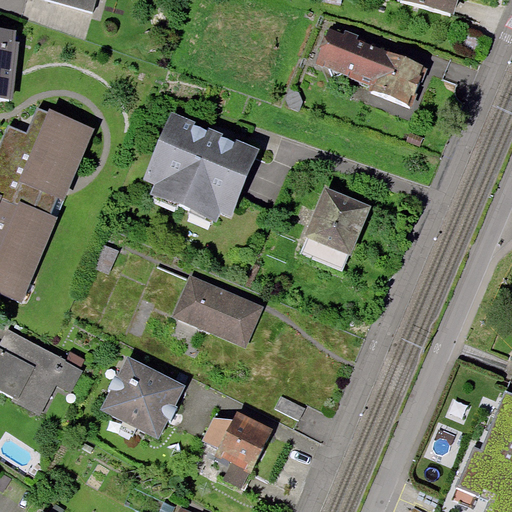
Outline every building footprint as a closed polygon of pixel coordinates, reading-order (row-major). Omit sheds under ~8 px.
[(39,0),(95,15),(99,0),(39,0)] [(462,0),(400,0),(457,18),(462,0)] [(411,110),(428,71),(333,29),(318,62),(374,87),(372,93),(411,110)] [(0,100),(9,101),(16,37),(0,35),(0,100)] [(62,205),(91,134),(37,113),(27,137),(8,128),(0,147),(0,293),(17,301),(55,203),(62,205)] [(232,215),(255,160),(170,123),(146,180),(161,187),(158,194),(178,203),(174,211),(194,219),(198,210),(218,218),(222,210),(232,215)] [(339,274),(366,214),(327,197),(300,256),(339,274)] [(244,347),(262,309),(193,277),(175,315),(244,347)] [(4,350),(0,347),(0,390),(41,413),(70,362),(15,331),(4,350)] [(150,371),(127,360),(116,382),(111,379),(106,388),(111,391),(101,410),(123,421),(125,417),(142,426),(141,430),(156,438),(167,417),(173,421),(178,412),(172,409),(182,388),(163,378),(161,382),(148,375),(150,371)] [(511,393),(504,391),(463,488),(511,508),(511,393)] [(252,475),(272,436),(236,417),(230,428),(217,421),(208,437),(222,444),(218,452),(224,455),(222,459),(252,475)]
